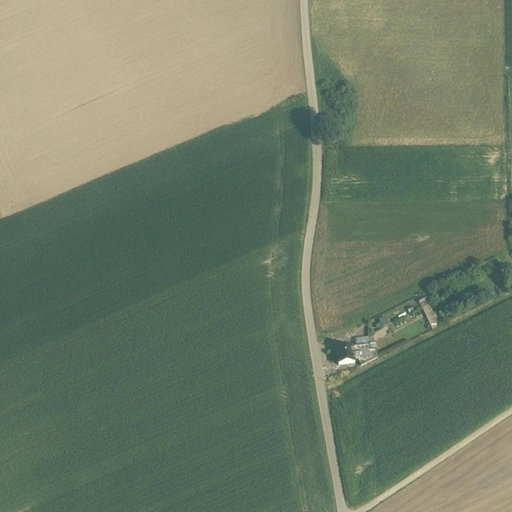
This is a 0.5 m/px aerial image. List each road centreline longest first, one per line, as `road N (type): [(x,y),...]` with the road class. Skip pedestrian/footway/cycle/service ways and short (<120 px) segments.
road 1 (unclassified): [(342,511),(304,279),(316,135),(303,0)]
road 2 (track): [(511,409),(360,511)]
